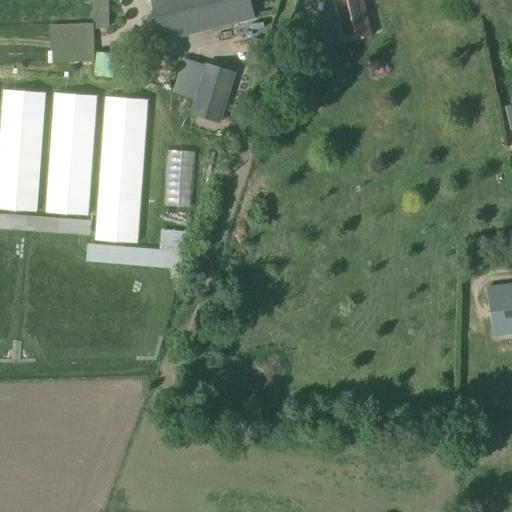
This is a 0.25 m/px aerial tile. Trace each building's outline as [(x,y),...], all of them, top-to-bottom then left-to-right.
[(108,28),(107,0),(93,0),(94,28),(108,28)] [(255,19),(250,0),(151,0),(161,41),(255,19)] [(343,42),(371,36),(365,10),(337,16),(343,42)] [(93,24),(48,25),(49,64),(94,62),(93,24)] [(219,122),(233,73),(207,65),(192,114),(219,122)] [(4,89),(0,142),(0,209),(36,212),(45,92),(4,89)] [(55,93),(46,213),(87,216),(96,96),(55,93)] [(106,97),(96,241),(136,244),(147,100),(106,97)] [(167,205),(192,206),(195,151),(169,150),(167,205)] [(159,247),(87,244),(86,260),(182,264),(183,230),(160,229),(159,247)] [(494,336),(511,333),(511,284),(487,288),(494,336)]
